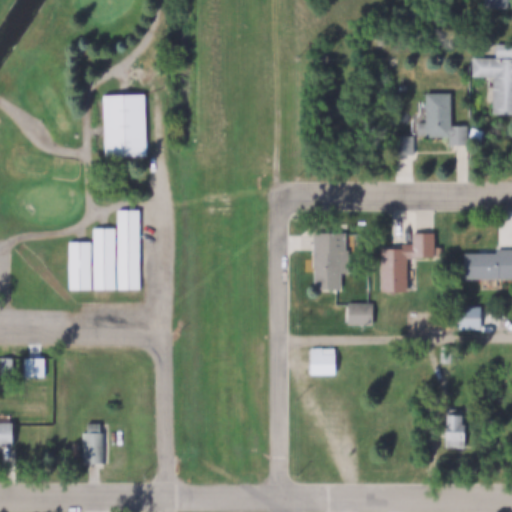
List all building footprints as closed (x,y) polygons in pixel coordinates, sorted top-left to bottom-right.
[(483,0),(506,0),(506,13),(483,13),(483,0)] [(511,44),(511,115),(491,115),(491,77),(471,77),(471,59),(495,58),(495,45),(511,44)] [(104,95),(145,94),(147,155),(106,156),(104,95)] [(467,126),(467,146),(449,146),(449,135),(416,136),(416,123),(425,123),(424,94),(451,94),(451,126),(467,126)] [(397,137),(414,136),(414,156),(397,156),(397,137)] [(118,288),(118,227),(118,211),(141,210),(141,288),(118,288)] [(94,240),(94,289),(118,288),(118,227),(94,227),(94,240)] [(346,233),(346,292),(314,292),(314,233),(328,233),(346,233)] [(376,250),(401,250),(401,244),(413,244),(413,234),(434,234),(434,257),(407,257),(407,296),(376,296),(376,250)] [(71,240),(94,240),(94,289),(71,289),(71,240)] [(461,256),(495,256),(495,249),(511,249),(511,280),(461,280),(461,256)] [(345,303),(374,303),(374,324),(345,324),(345,303)] [(455,307),(480,307),(480,329),(455,329),(455,307)] [(312,347),(335,347),(335,373),(312,374),(312,347)] [(26,358),(46,358),(46,377),(26,377),(26,358)] [(463,425),(466,425),(466,447),(445,447),(445,425),(447,425),(447,415),(463,415),(463,425)] [(0,422),(12,423),(12,445),(0,444),(0,422)] [(116,450),(116,458),(109,458),(109,463),(87,463),(87,433),(90,432),(90,423),(103,422),(103,432),(109,432),(109,450),(116,450)]
